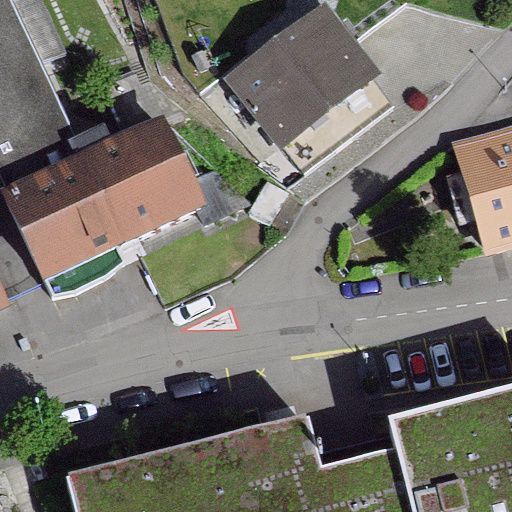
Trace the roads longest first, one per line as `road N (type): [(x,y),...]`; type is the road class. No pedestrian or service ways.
road 1 (residential): [(511,45),(436,125),(310,229),(310,327)]
road 2 (residential): [(310,327),(209,344),(0,406)]
road 3 (residential): [(511,296),(310,327)]
